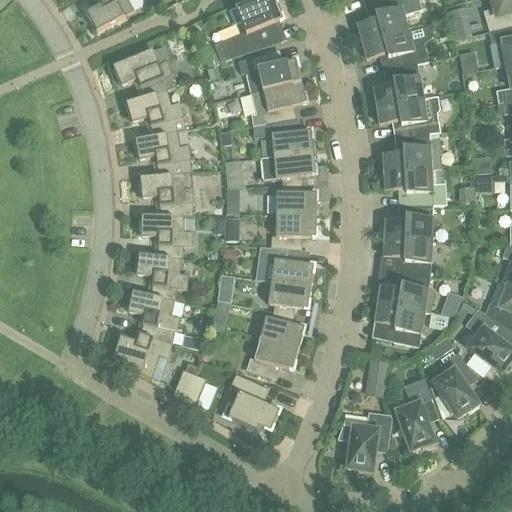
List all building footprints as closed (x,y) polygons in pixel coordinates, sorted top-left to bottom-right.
[(87,15),(97,34),(134,14),(127,0),(97,0),(101,7),(87,15)] [(357,28),(361,45),(408,32),(404,18),(423,13),(419,0),(392,0),(373,6),(376,18),(369,21),(370,25),(357,28)] [(483,14),(489,35),(511,29),(511,0),(490,0),(494,11),(483,14)] [(218,56),(221,65),(281,46),(273,27),(284,23),(275,1),(263,6),(261,2),(231,14),(236,26),(241,24),(246,37),(215,49),(218,56)] [(392,73),(418,67),(428,64),(423,46),(435,39),(432,28),(408,34),(408,32),(361,45),(366,63),(380,59),(381,63),(388,61),(392,73)] [(503,45),(507,68),(511,67),(511,29),(489,35),(492,47),(503,45)] [(144,100),(167,93),(176,90),(171,78),(173,78),(167,64),(159,67),(153,53),(114,69),(122,89),(137,83),(144,100)] [(252,97),(302,84),(297,63),(278,67),(275,54),(249,62),(239,65),(242,77),(246,75),(252,97)] [(206,61),(209,69),(221,65),(218,56),(206,61)] [(376,110),(423,102),(418,67),(392,73),(394,85),(386,86),(387,90),(373,92),(376,110)] [(499,106),(503,105),(511,104),(511,67),(507,68),(511,91),(496,94),(499,106)] [(210,83),(219,81),(216,70),(207,73),(210,83)] [(254,129),(291,123),(289,111),(307,106),(302,84),(252,97),(257,118),(252,119),(254,129)] [(149,121),(151,129),(154,139),(177,134),(187,133),(183,120),(184,120),(180,105),(172,108),(167,93),(144,100),(126,105),(132,126),(149,121)] [(429,137),(429,138),(441,136),(438,116),(441,112),(439,99),(423,102),(376,110),(379,127),(393,125),(394,129),(401,128),(403,140),(429,137)] [(511,116),(511,104),(503,105),(504,117),(511,116)] [(274,160),(314,156),(312,133),(293,135),(291,123),(254,129),(254,141),(272,139),(274,160)] [(485,142),(483,131),(472,132),(474,144),(485,142)] [(193,176),(191,163),(192,163),(189,148),(180,149),(177,134),(154,139),(135,142),(139,164),(156,160),(157,168),(159,179),(183,177),(193,176)] [(463,144),(470,143),(470,135),(462,136),(463,144)] [(222,149),(231,148),(230,136),(220,137),(222,149)] [(383,176),(431,173),(441,172),(440,141),(430,141),(429,138),(429,137),(403,140),(404,152),(396,153),(396,157),(382,158),(383,176)] [(282,182),(283,189),(304,188),(303,179),(316,178),(314,156),(274,160),(261,161),(264,183),(282,182)] [(407,208),(433,208),(448,208),(448,187),(432,187),(431,173),(383,176),(384,193),(398,193),(399,197),(406,196),(407,208)] [(160,209),(161,219),(185,219),(194,219),(193,206),(194,206),(193,191),(193,176),(183,177),(159,179),(141,180),(142,202),(159,200),(160,209)] [(227,178),(227,190),(242,189),(242,177),(227,178)] [(276,218),(317,219),(317,196),(304,196),(304,188),(283,189),(283,196),(277,195),(276,218)] [(384,242),(432,244),(433,208),(407,208),(407,221),(399,220),(399,224),(385,224),(384,242)] [(227,218),(239,218),(239,209),(227,209),(227,218)] [(185,219),(161,219),(142,218),(142,240),(158,240),(158,249),(158,259),(182,261),(183,249),(193,250),(193,235),(184,234),(185,219)] [(271,251),(297,253),(298,240),(316,241),(317,219),(276,218),(276,239),(271,239),(271,251)] [(225,222),(214,222),(213,237),(224,237),(225,222)] [(227,232),(227,244),(239,244),(239,232),(227,232)] [(404,277),(430,279),(432,244),(384,242),(383,259),(397,260),(397,264),(405,264),(404,277)] [(501,285),(509,288),(511,289),(511,249),(510,249),(507,248),(502,260),(510,263),(501,285)] [(271,286),(311,290),(314,268),(296,266),(297,253),(271,251),(270,263),(274,264),(271,286)] [(234,253),(224,252),(223,265),(233,266),(234,253)] [(154,280),(153,289),(151,298),(175,303),(177,292),(187,293),(189,278),(180,277),(182,261),(158,259),(139,256),(137,278),(154,280)] [(428,293),(430,279),(404,277),(402,289),(395,288),(394,292),(380,290),(380,291),(381,291),(381,293),(375,292),(373,305),(378,306),(378,307),(377,306),(377,307),(425,315),(431,316),(434,294),(428,293)] [(273,315),(294,319),(296,311),(308,313),(311,290),(271,286),(268,307),(274,308),(273,315)] [(485,317),(511,333),(511,289),(509,288),(500,310),(490,306),(485,317)] [(145,319),(143,328),(141,337),(172,347),(175,335),(177,335),(180,320),(171,318),(175,303),(151,298),(133,294),(128,315),(145,319)] [(469,350),(502,376),(508,368),(510,369),(511,367),(511,333),(485,317),(478,313),(464,305),(461,311),(474,318),(465,328),(478,338),(469,350)] [(393,344),(419,350),(425,315),(377,307),(374,325),(388,327),(388,331),(395,332),(393,344)] [(260,342),(299,352),(305,330),(292,327),(294,319),(273,315),(272,322),(266,320),(260,342)] [(140,337),(137,345),(121,339),(114,360),(152,382),(160,359),(168,362),(173,347),(172,347),(141,337),(140,337)] [(194,341),(192,350),(202,352),(204,343),(194,341)] [(246,374),(272,382),(275,369),(293,374),(299,352),(260,342),(255,362),(250,361),(246,374)] [(328,373),(332,353),(323,351),(318,371),(328,373)] [(434,386),(458,421),(466,415),(468,417),(480,409),(467,390),(477,383),(458,356),(440,368),(446,377),(434,386)] [(365,397),(384,400),(389,366),(371,363),(365,397)] [(184,405),(195,377),(183,373),(173,399),(184,405)] [(184,405),(195,412),(207,382),(195,377),(184,405)] [(259,429),(271,434),(281,413),(263,405),(269,392),(236,377),(230,392),(239,396),(233,409),(229,407),(224,418),(258,433),(259,429)] [(422,452),(435,448),(428,426),(439,422),(424,383),(404,390),(411,409),(397,414),(411,454),(421,450),(422,452)] [(358,475),(372,477),(375,454),(387,456),(388,441),(391,419),(369,416),(367,431),(343,428),(338,443),(351,445),(348,471),(358,472),(358,475)] [(388,441),(387,456),(397,457),(395,441),(388,441)]
